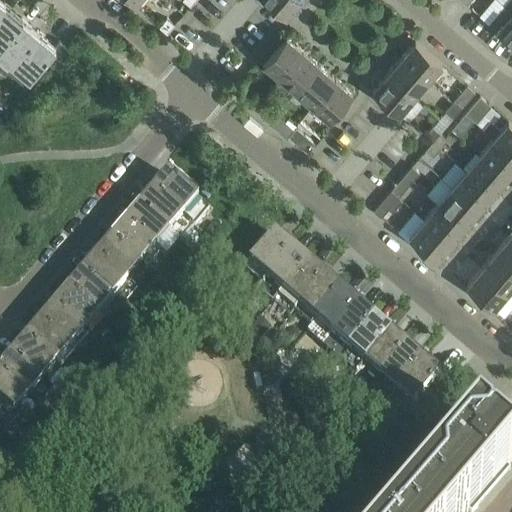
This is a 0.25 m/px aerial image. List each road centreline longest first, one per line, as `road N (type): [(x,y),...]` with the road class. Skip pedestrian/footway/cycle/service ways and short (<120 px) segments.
road 1 (residential): [(230,123),(511,365)]
road 2 (residential): [(194,93),(24,291),(0,302)]
road 3 (residential): [(511,95),(401,0)]
road 4 (residential): [(194,93),(87,0)]
